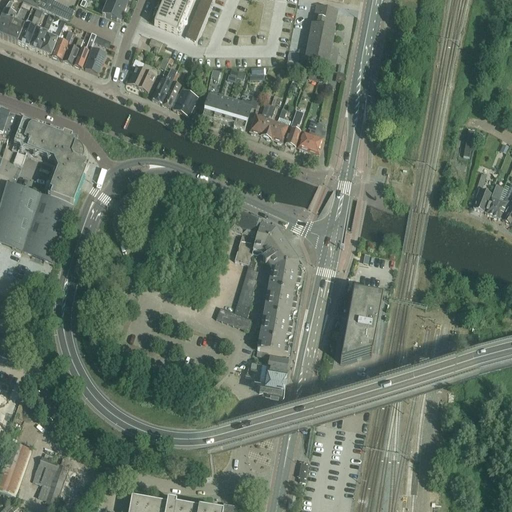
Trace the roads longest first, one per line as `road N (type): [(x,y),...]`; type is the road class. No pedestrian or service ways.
road 1 (secondary): [(112,181),(91,207),(71,270),(65,340),(85,388),(146,433),(199,440),(511,351)]
road 2 (unclassified): [(239,486),(244,400),(114,346),(158,213)]
road 3 (secondary): [(280,487),(332,241)]
road 4 (residential): [(346,177),(267,158),(111,93)]
road 5 (residential): [(116,467),(56,417),(32,365),(29,305),(0,286)]
road 6 (secondary): [(346,177),(377,0)]
road 7 (secondary): [(332,241),(174,172)]
road 8 (unclassified): [(239,486),(173,488),(116,467)]
road 9 (residential): [(111,93),(0,46)]
